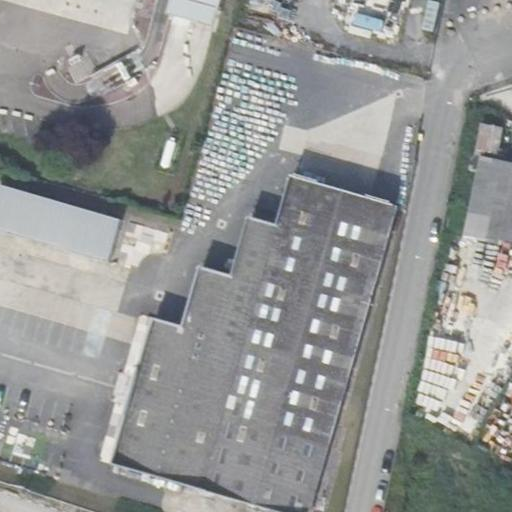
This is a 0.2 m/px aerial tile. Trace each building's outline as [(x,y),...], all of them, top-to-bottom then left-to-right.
[(215,28),(222,0),(173,0),(169,15),(215,28)] [(390,41),(400,0),(354,0),(347,27),(353,29),(351,37),(368,42),(371,34),(390,41)] [(498,158),(504,129),(484,125),(478,154),(498,158)] [(503,241),(511,242),(511,163),(485,158),(467,239),(502,246),(503,241)] [(312,511),(352,365),(395,207),(294,178),(280,224),(251,217),(235,275),(203,267),(187,324),(158,317),(117,469),(281,511),(312,511)] [(0,232),(134,271),(146,228),(0,184),(0,232)]
